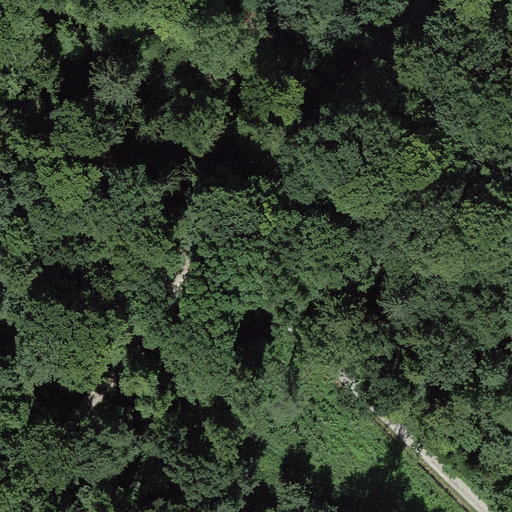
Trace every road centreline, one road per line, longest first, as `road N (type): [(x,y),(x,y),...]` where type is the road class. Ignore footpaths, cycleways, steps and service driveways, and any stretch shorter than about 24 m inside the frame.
road 1 (track): [(490,511),(461,478),(320,372),(222,224),(0,508)]
road 2 (track): [(0,110),(222,224),(419,0)]
